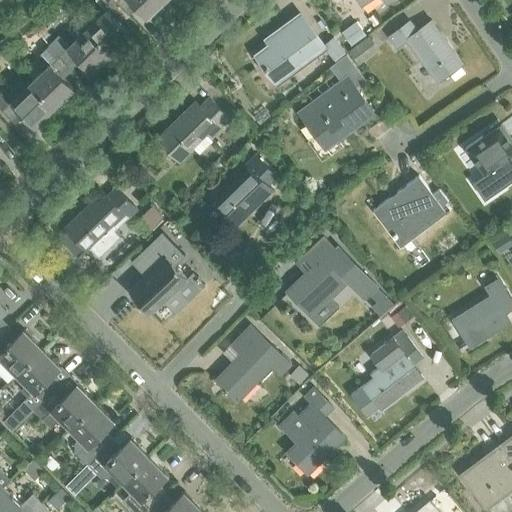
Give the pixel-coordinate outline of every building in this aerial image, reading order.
[(96,0),(106,10),(87,28),(110,52),(130,32),(116,18),(125,10),(115,0),(96,0)] [(115,0),(125,10),(134,2),(147,16),(163,0),(115,0)] [(257,54),(277,82),(324,48),(300,14),(288,23),(292,28),(257,54)] [(366,33),(357,20),(343,31),(352,43),(366,33)] [(416,31),(409,22),(390,37),(397,46),(406,39),(438,80),(462,62),(430,20),(416,31)] [(87,28),(69,45),(59,35),(49,45),(68,65),(77,57),(90,70),(110,52),(87,28)] [(349,49),(359,63),(379,49),(369,35),(349,49)] [(323,44),(334,59),(345,51),(334,36),(323,44)] [(60,73),(68,65),(49,45),(39,54),(49,64),(31,82),(53,105),(73,87),(60,73)] [(353,61),(346,52),(332,63),(338,72),(353,61)] [(357,126),(356,124),(372,111),(347,77),(331,88),(329,86),(312,99),(313,102),(300,111),(324,143),(335,135),(339,140),(357,126)] [(33,124),(53,105),(31,82),(12,100),(2,89),(0,91),(0,106),(12,119),(21,111),(33,124)] [(159,138),(180,160),(195,146),(200,152),(212,140),(210,137),(230,118),(210,98),(200,107),(196,103),(159,138)] [(511,136),(503,124),(470,146),(488,173),(478,180),(489,197),(511,180),(511,136)] [(273,187),(268,182),(277,173),(257,154),(249,163),(252,166),(215,203),(236,224),(273,187)] [(418,175),(376,207),(402,240),(444,208),(442,206),(449,200),(439,188),(432,193),(418,175)] [(70,231),(61,239),(74,253),(83,245),(87,249),(90,246),(99,256),(121,236),(115,230),(118,227),(114,223),(125,213),(128,217),(137,208),(116,186),(108,195),(103,191),(66,227),(70,231)] [(164,215),(154,204),(140,218),(151,229),(164,215)] [(152,269),(130,290),(152,313),(189,277),(176,263),(185,254),(163,231),(138,254),(152,269)] [(511,244),(511,234),(510,231),(497,240),(504,250),(511,244)] [(306,271),(287,290),(311,315),(348,280),(364,297),(377,285),(338,245),(335,248),(324,236),(304,255),(316,267),(309,274),(306,271)] [(493,295),(455,318),(470,343),(508,320),(503,311),(511,306),(511,304),(497,280),(488,286),(493,295)] [(385,293),(373,305),(381,314),(393,302),(385,293)] [(404,305),(391,315),(399,326),(412,315),(404,305)] [(291,363),(251,324),(232,344),(224,352),(232,360),(216,378),(238,399),(272,364),(281,373),(291,363)] [(0,356),(16,372),(41,347),(23,328),(14,337),(6,328),(0,334),(0,356)] [(374,376),(352,393),(369,415),(379,407),(381,409),(423,377),(413,363),(423,356),(402,329),(371,353),(380,365),(371,371),(374,376)] [(27,395),(24,399),(34,409),(60,383),(52,375),(61,366),(41,347),(16,372),(27,383),(21,389),(27,395)] [(298,365),(290,375),(300,384),(308,374),(298,365)] [(61,417),(70,426),(95,401),(77,383),(68,392),(60,383),(34,409),(42,417),(51,426),(61,417)] [(308,473),(345,436),(324,414),(333,406),(313,386),(304,395),(312,404),(300,416),(293,410),(280,423),(297,441),(287,452),(308,473)] [(78,452),(87,462),(113,437),(104,428),(113,419),(95,401),(70,426),(80,437),(75,441),(75,450),(78,452)] [(511,435),(500,445),(511,461),(511,435)] [(114,471),(123,481),(149,455),(131,437),(121,446),(113,437),(87,462),(101,476),(109,476),(114,471)] [(36,444),(31,449),(39,457),(47,449),(42,444),(36,444)] [(485,507),(511,487),(511,461),(500,445),(461,474),(485,507)] [(168,474),(149,455),(123,481),(133,491),(124,500),(135,511),(145,511),(167,491),(158,483),(168,474)] [(0,488),(4,485),(10,479),(0,468),(0,488)] [(0,511),(31,511),(42,501),(33,492),(22,503),(4,485),(0,488),(0,511)] [(59,489),(49,499),(57,507),(68,497),(59,489)] [(199,511),(202,509),(184,490),(175,499),(167,491),(145,511),(199,511)] [(438,511),(428,500),(415,511),(438,511)] [(48,511),(51,510),(42,501),(31,511),(48,511)]
